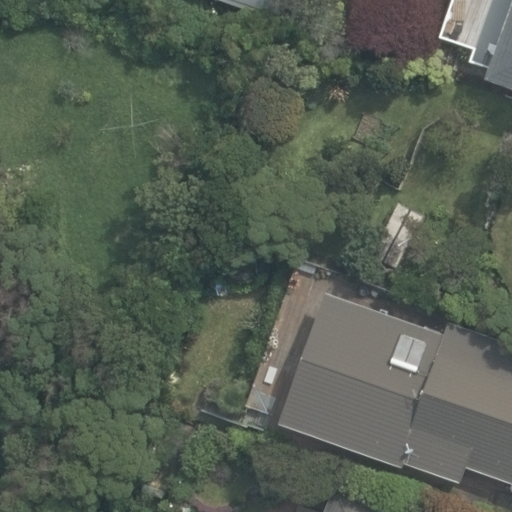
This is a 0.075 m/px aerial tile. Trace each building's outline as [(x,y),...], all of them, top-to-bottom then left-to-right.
[(224,0),(280,18),(285,0),(224,0)] [(511,13),(488,79),(511,87),(511,13)] [(373,255),(400,270),(428,215),(401,202),(373,255)] [(442,334),(327,294),(282,424),(403,466),(405,462),(463,482),(468,467),(511,482),(511,344),(446,322),(442,334)] [(422,511),(340,483),(330,511),(422,511)]
